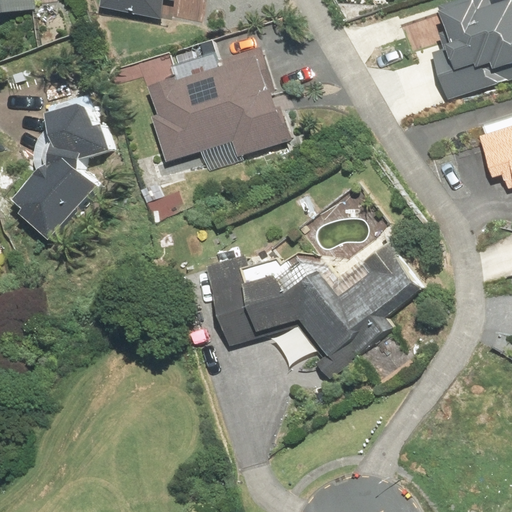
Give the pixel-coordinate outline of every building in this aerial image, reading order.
[(0,0),(0,15),(43,9),(41,0),(0,0)] [(106,0),(105,5),(173,21),(178,0),(106,0)] [(442,53),(454,94),(511,76),(511,0),(505,3),(504,0),(456,0),(451,2),(464,46),(442,53)] [(152,92),(173,163),(239,143),(244,157),(299,141),(274,55),(152,92)] [(23,205),(60,240),(111,186),(92,169),(93,156),(119,147),(112,123),(106,125),(98,99),(61,110),(74,151),(23,205)] [(511,132),(489,138),(505,193),(511,190),(511,132)] [(247,258),(213,267),(235,347),(307,326),(340,373),(403,329),(391,312),(429,286),(401,246),(351,281),(342,268),(298,298),(284,277),(255,285),(247,258)]
